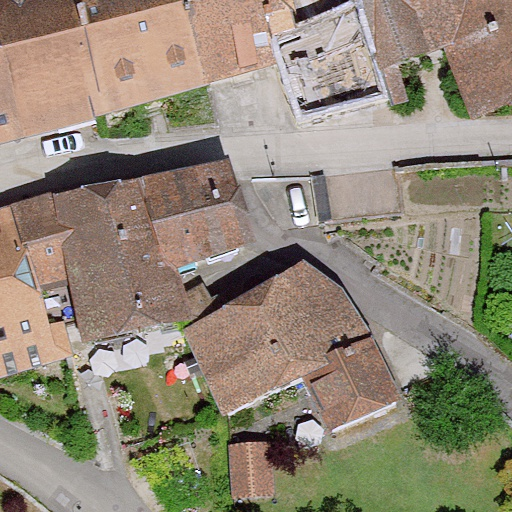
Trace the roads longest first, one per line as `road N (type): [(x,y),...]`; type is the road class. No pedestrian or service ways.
road 1 (residential): [(511,389),(467,349),(267,231),(254,158)]
road 2 (residential): [(254,158),(511,141)]
road 3 (residential): [(0,190),(150,161),(254,158)]
